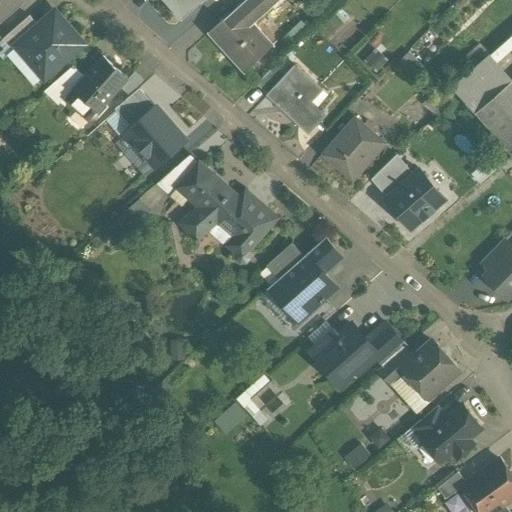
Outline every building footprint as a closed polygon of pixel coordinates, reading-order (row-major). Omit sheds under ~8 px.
[(0,0),(0,18),(21,1),(19,0),(0,0)] [(165,0),(182,19),(203,0),(165,0)] [(245,0),(209,33),(225,51),(226,50),(245,72),(272,48),(256,31),(261,27),(256,22),(273,6),(272,5),(277,0),(245,0)] [(40,27),(19,45),(20,46),(45,75),(81,44),(55,14),(40,27)] [(30,15),(3,39),(14,51),(20,46),(19,45),(40,27),(30,15)] [(481,45),(465,59),(473,68),(489,54),(481,45)] [(511,80),(489,54),(473,68),(452,86),(511,153),(511,80)] [(83,77),(73,89),(97,109),(98,110),(127,77),(102,55),(83,77)] [(276,65),(258,83),(269,94),(287,75),(276,65)] [(319,85),(296,65),(287,75),(269,94),(309,132),(326,114),(308,97),(319,85)] [(74,67),(54,84),(67,95),(73,89),(83,77),(74,67)] [(97,109),(73,89),(67,95),(64,99),(88,120),(97,109)] [(116,109),(130,126),(153,106),(139,90),(116,109)] [(124,131),(155,168),(189,139),(157,103),(153,106),(130,126),(124,131)] [(356,116),(324,153),(339,167),(343,163),(358,176),(386,143),(356,116)] [(398,156),(371,179),(385,195),(412,172),(398,156)] [(237,195),(198,161),(174,187),(195,205),(179,224),(195,242),(216,222),(217,222),(225,213),(239,197),(237,195)] [(385,195),(382,198),(411,231),(446,200),(418,167),(412,172),(385,195)] [(243,190),(237,195),(239,197),(225,213),(241,227),(242,226),(257,239),(275,217),(259,204),(243,190)] [(225,213),(217,222),(228,231),(227,232),(232,237),(241,227),(225,213)] [(216,222),(195,242),(204,252),(227,232),(228,231),(217,222),(216,222)] [(232,237),(226,246),(235,253),(233,254),(234,259),(238,262),(244,262),(248,257),(248,253),(247,252),(257,239),(242,226),(241,227),(232,237)] [(325,238),(307,254),(323,271),(340,255),(325,238)] [(511,247),(504,239),(481,262),(490,271),(491,271),(511,249),(511,247)] [(293,244),(269,265),(279,277),(303,256),(293,244)] [(511,249),(491,271),(490,271),(486,276),(508,297),(511,292),(511,249)] [(307,254),(270,287),(278,296),(283,291),(304,315),(323,299),(324,300),(326,298),(325,297),(336,287),(323,271),(307,254)] [(384,321),(364,339),(377,355),(376,356),(384,365),(406,346),(384,321)] [(351,324),(338,335),(333,330),(316,345),(334,366),(327,372),(339,386),(353,373),(354,375),(376,356),(377,355),(364,339),(351,324)] [(414,355),(400,367),(405,372),(418,386),(417,393),(421,399),(430,400),(435,396),(436,388),(457,370),(431,340),(414,355)] [(384,365),(379,370),(391,384),(405,372),(400,367),(414,355),(406,346),(384,365)] [(272,385),(254,401),(270,419),(288,403),(272,385)] [(444,419),(420,439),(437,459),(450,449),(456,456),(471,444),(465,437),(479,426),(462,405),(444,419)] [(435,407),(411,427),(420,439),(444,419),(435,407)] [(487,465),(475,474),(477,476),(467,484),(462,487),(480,511),(489,511),(511,494),(511,478),(499,460),(488,468),(487,465)] [(458,472),(437,487),(446,499),(462,487),(467,484),(458,472)] [(473,511),(459,492),(447,502),(454,511),(473,511)] [(375,511),(395,511),(389,502),(375,511)]
